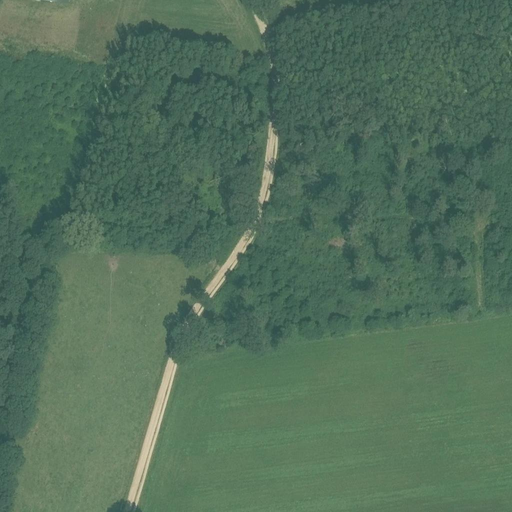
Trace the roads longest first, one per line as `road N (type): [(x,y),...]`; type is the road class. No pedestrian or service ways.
road 1 (track): [(126,511),(184,330),(238,258),(265,198),(278,69),(250,0)]
road 2 (track): [(426,0),(266,30)]
